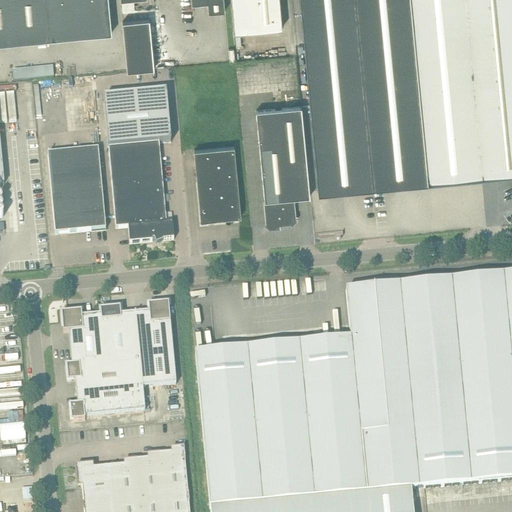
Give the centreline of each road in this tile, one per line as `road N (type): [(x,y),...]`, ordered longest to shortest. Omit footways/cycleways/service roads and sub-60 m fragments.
road 1 (unclassified): [(29,287),(511,241)]
road 2 (unclassified): [(51,511),(29,287)]
road 3 (unknown): [(46,458),(183,436)]
